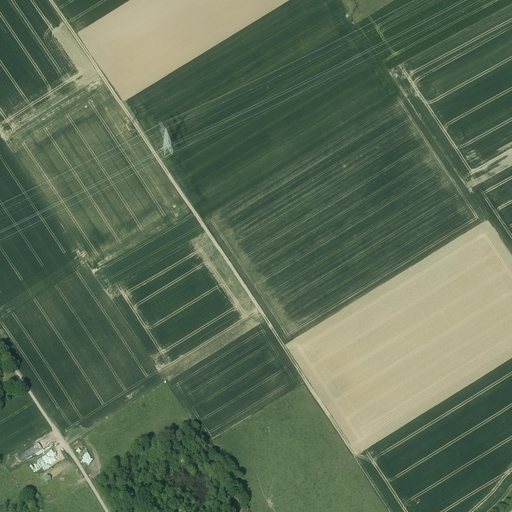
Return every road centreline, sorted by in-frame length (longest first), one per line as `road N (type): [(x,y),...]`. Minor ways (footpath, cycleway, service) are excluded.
road 1 (track): [(347,449),(49,0)]
road 2 (unclassified): [(108,511),(0,346)]
